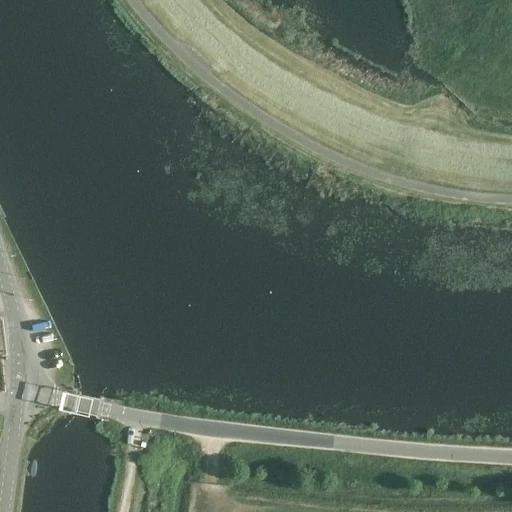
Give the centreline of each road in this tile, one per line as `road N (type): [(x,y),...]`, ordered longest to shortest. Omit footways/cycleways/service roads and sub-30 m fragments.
road 1 (unclassified): [(511,453),(176,421),(26,392)]
road 2 (unclassified): [(131,0),(196,70),(305,144),(423,188),(511,198)]
road 3 (tertiary): [(26,392),(0,264)]
road 4 (tertiary): [(5,511),(26,392)]
